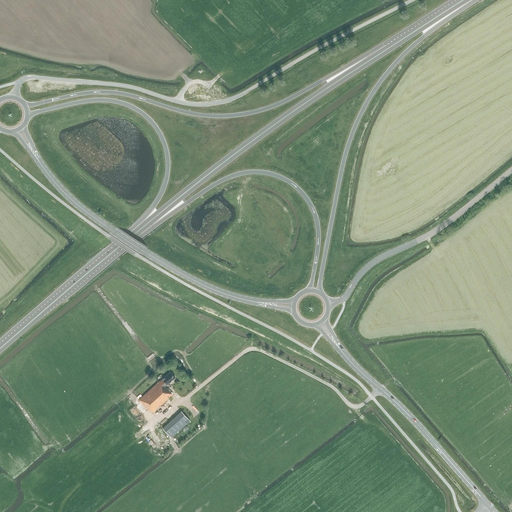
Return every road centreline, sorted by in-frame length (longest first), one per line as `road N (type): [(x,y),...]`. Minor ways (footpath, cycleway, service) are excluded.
road 1 (unclassified): [(14,97),(29,76),(216,104),(413,0)]
road 2 (trunk): [(396,43),(254,112),(203,115),(107,92),(24,106)]
road 3 (trunk): [(319,291),(347,145),(364,106),(408,49),(476,0)]
road 4 (trunk): [(131,236),(236,152),(396,43)]
road 5 (trunk): [(131,236),(226,178),(268,173),(299,190),(314,214),(309,289)]
road 6 (trunk): [(27,116),(103,100),(152,122),(166,149),(167,176),(116,248)]
road 7 (primary): [(264,303),(204,285),(139,248),(90,215),(41,165)]
road 8 (unclassified): [(511,169),(446,224),(374,261),(344,298),(327,302)]
road 9 (primary): [(487,504),(342,353)]
road 10 (trunk): [(0,349),(116,248)]
road 11 (track): [(186,358),(158,349),(130,381),(128,391),(154,421)]
road 12 (track): [(149,426),(62,511)]
